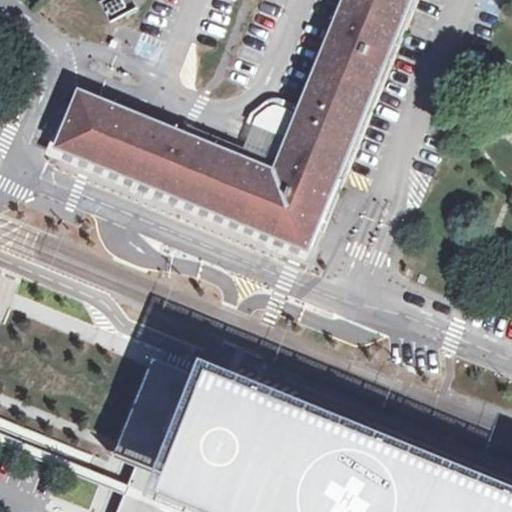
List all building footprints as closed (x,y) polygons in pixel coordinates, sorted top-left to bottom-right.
[(347,0),(301,114),(278,172),(247,159),(84,92),(61,147),(138,179),(285,238),(311,249),(411,0),(347,0)] [(130,0),(106,0),(99,4),(109,23),(135,10),(130,0)] [(260,127),(284,137),(294,112),(280,106),(278,106),(276,106),(273,108),(268,113),(263,121),(260,127)] [(260,127),(247,159),(278,172),(301,114),(294,112),(284,137),(260,127)] [(511,511),(511,481),(218,362),(162,498),(168,500),(184,507),(194,511),(511,511)]
